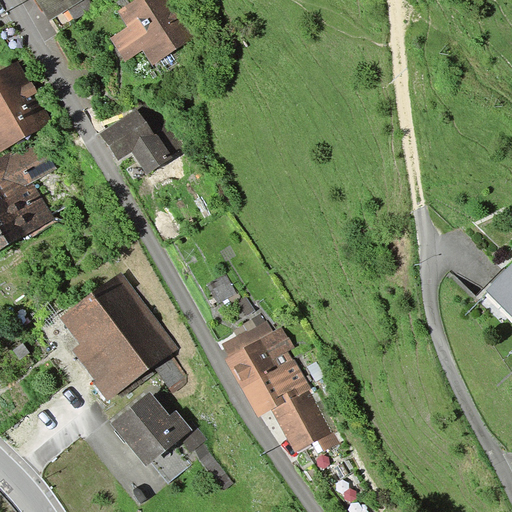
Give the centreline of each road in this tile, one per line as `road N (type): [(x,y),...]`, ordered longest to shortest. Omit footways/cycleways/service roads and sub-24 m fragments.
road 1 (residential): [(315,511),(12,0)]
road 2 (residential): [(511,484),(450,368),(426,298),(418,209)]
road 3 (track): [(418,209),(398,41)]
road 4 (track): [(394,2),(511,95)]
